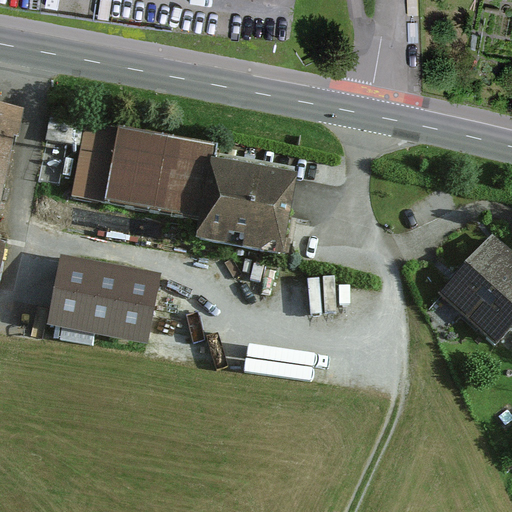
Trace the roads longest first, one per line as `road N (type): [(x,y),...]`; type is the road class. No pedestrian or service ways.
road 1 (track): [(45,54),(18,225),(33,264),(52,282),(86,301),(199,330),(318,350),(379,342),(405,316)]
road 2 (track): [(352,511),(410,364),(398,292),(361,199),(370,115)]
road 3 (secondary): [(370,115),(0,45)]
road 4 (secondary): [(511,147),(370,115)]
